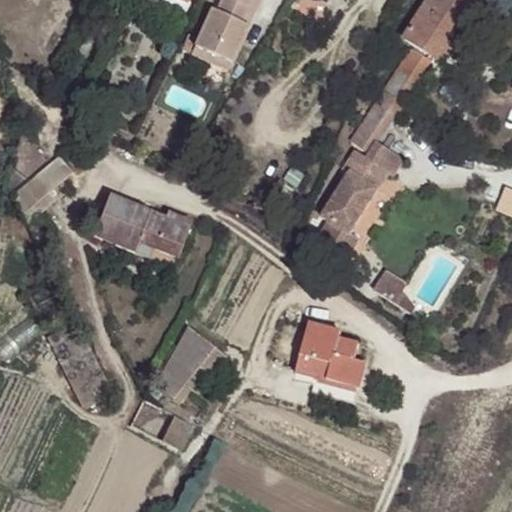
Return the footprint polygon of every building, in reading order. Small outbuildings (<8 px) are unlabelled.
[(185,4),(176,0),(157,0),(181,11),(185,4)] [(213,11),(196,48),(233,65),(250,27),(242,24),(252,0),(225,0),(219,14),(213,11)] [(261,0),(252,0),(242,24),(250,27),(261,0)] [(431,56),(436,51),(450,26),(455,30),(474,0),(427,0),(402,37),(431,56)] [(450,26),(436,51),(446,57),(461,33),(455,30),(450,26)] [(233,65),(196,48),(192,55),(230,72),(233,65)] [(409,49),(378,101),(394,110),(426,60),(409,49)] [(394,110),(378,101),(351,145),(366,155),(394,110)] [(404,161),(376,143),(366,160),(356,154),(345,172),(350,175),(323,218),(330,222),(321,237),(350,255),(360,239),(352,234),(388,175),(393,177),(404,161)] [(12,196),(22,216),(48,194),(72,174),(58,159),(12,196)] [(497,212),(511,216),(511,193),(502,191),(497,212)] [(48,194),(22,216),(28,226),(55,203),(48,194)] [(136,247),(176,261),(188,226),(163,217),(161,223),(106,202),(90,244),(132,256),(136,247)] [(172,271),(176,261),(136,247),(132,256),(172,271)] [(409,287),(392,276),(379,294),(413,317),(418,310),(408,298),(403,294),(409,287)] [(105,377),(79,325),(51,338),(77,391),(105,377)] [(342,336),(310,328),(300,376),(319,381),(361,389),(367,365),(356,361),(359,347),(340,342),(342,336)] [(154,389),(173,404),(183,391),(192,380),(199,370),(210,379),(212,380),(227,360),(188,330),(154,389)] [(202,388),(210,379),(199,370),(192,380),(202,388)] [(115,396),(105,377),(77,391),(87,410),(115,396)] [(317,395),(359,405),(361,389),(319,381),(317,395)] [(183,391),(173,404),(186,413),(196,401),(183,391)] [(195,430),(175,419),(161,444),(182,454),(195,430)]
